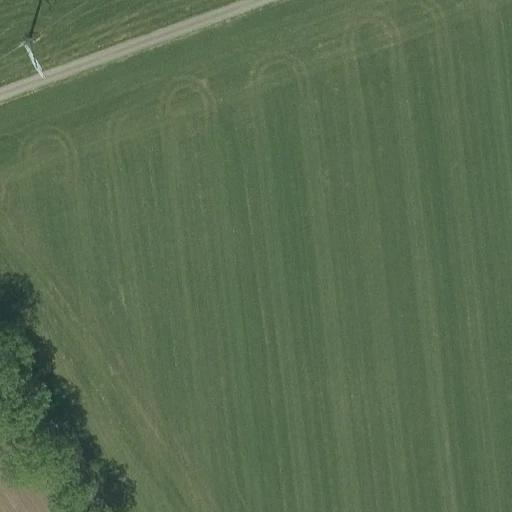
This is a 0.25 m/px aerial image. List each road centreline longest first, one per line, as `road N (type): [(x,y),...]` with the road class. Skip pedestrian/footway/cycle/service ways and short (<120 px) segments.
road 1 (track): [(248,0),(0,91)]
road 2 (unclassified): [(100,511),(0,366)]
